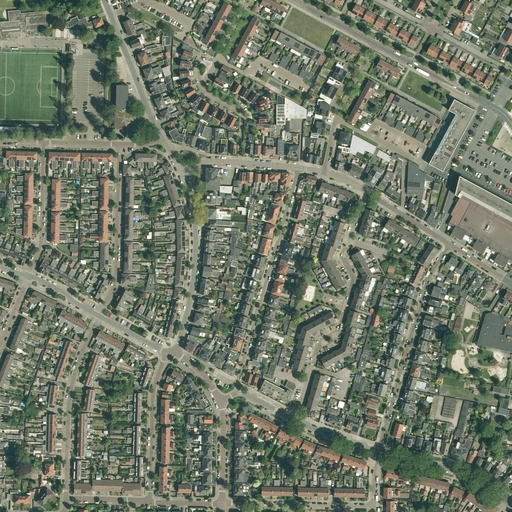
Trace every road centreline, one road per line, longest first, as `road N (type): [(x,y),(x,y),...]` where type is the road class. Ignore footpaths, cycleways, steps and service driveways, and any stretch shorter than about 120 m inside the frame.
road 1 (residential): [(297,167),(239,393)]
road 2 (residential): [(449,244),(427,283),(378,451)]
road 3 (residential): [(378,451),(370,506),(221,503)]
road 4 (residential): [(99,316),(72,382),(65,498)]
road 5 (unclassified): [(175,352),(195,243),(181,170)]
road 6 (residential): [(97,315),(115,278),(118,144)]
road 7 (residential): [(149,502),(152,400),(165,351)]
road 8 (residential): [(161,137),(104,0)]
road 9 (unclassified): [(511,505),(457,470),(378,451)]
road 10 (residential): [(311,368),(320,339),(339,326),(353,280),(344,260),(348,241)]
road 11 (unclassified): [(323,172),(337,113),(374,44)]
road 12 (residential): [(43,142),(40,243),(27,275)]
